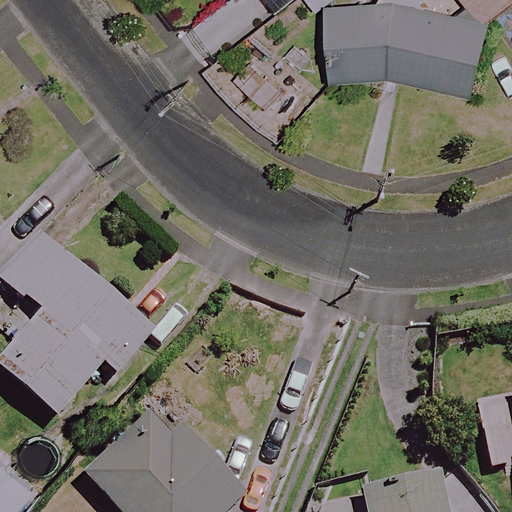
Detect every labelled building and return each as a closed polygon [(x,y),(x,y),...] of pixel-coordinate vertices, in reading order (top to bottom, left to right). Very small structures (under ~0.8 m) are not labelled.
[(511,0),(467,0),(487,22),(511,0)] [(471,95),(483,27),(474,23),(464,20),(455,17),(445,14),(435,12),(425,11),(415,9),(405,8),(395,8),(385,8),(375,8),(365,9),(355,10),(346,12),(336,14),(332,84),(342,83),(352,81),(362,80),(372,80),(382,80),(392,80),(402,80),(413,81),(423,83),(433,85),(442,87),(452,89),(462,92),(471,95)] [(39,244),(0,289),(0,312),(6,317),(22,298),(47,319),(1,373),(56,420),(102,366),(115,377),(149,337),(39,244)] [(231,511),(245,499),(161,407),(83,479),(113,511),(231,511)] [(0,455),(0,508),(3,505),(11,511),(18,511),(38,490),(0,455)] [(441,511),(436,483),(362,499),(364,511),(441,511)]
